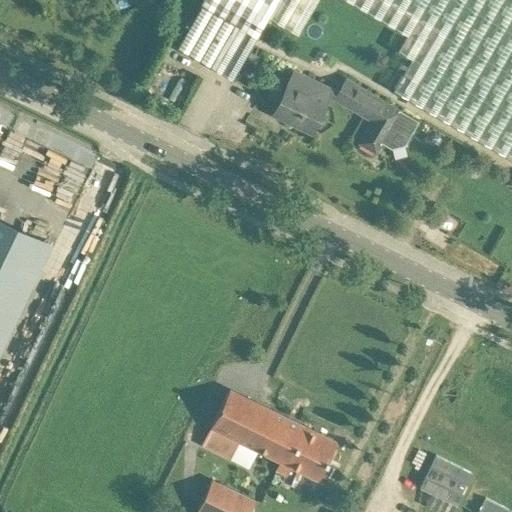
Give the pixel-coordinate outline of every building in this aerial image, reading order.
[(178,42),(176,45),(210,64),(234,22),(257,35),(268,16),(298,33),(316,0),(348,0),(406,34),(397,49),(412,58),(394,89),(511,157),(511,0),(202,0),(201,3),(178,42)] [(282,95),(274,113),(312,131),(329,95),(363,115),(374,95),(346,78),(339,91),(294,70),(282,95)] [(372,120),(359,142),(376,152),(382,142),(391,147),(404,144),(418,120),(401,110),(374,95),(363,115),(372,120)] [(53,148),(77,158),(84,141),(60,132),(53,148)] [(81,165),(97,169),(101,152),(85,149),(81,165)] [(0,330),(28,272),(0,257),(0,330)] [(211,425),(202,444),(230,458),(248,467),(257,448),(258,448),(281,459),(286,462),(304,426),(257,403),(229,389),(211,425)] [(281,459),(276,468),(287,473),(291,464),(318,478),(336,442),(304,426),(286,462),(281,459)] [(249,511),(255,499),(237,490),(212,478),(195,511),(249,511)]
